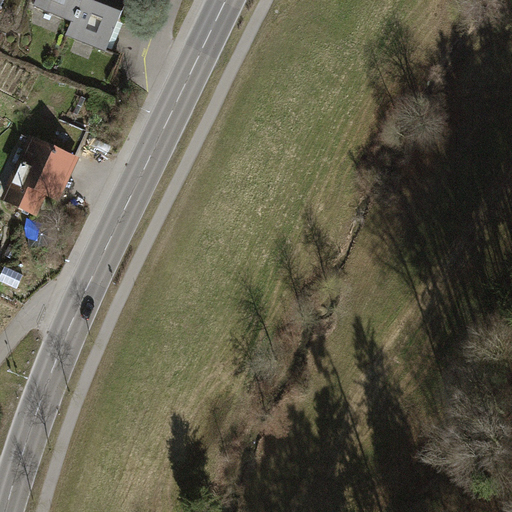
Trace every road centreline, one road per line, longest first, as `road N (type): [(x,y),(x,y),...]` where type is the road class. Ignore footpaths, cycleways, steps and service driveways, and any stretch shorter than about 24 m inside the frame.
road 1 (secondary): [(91,284),(6,511)]
road 2 (secondary): [(178,94),(91,284)]
